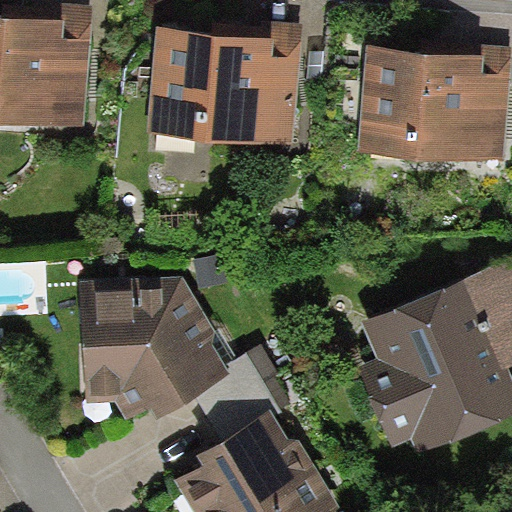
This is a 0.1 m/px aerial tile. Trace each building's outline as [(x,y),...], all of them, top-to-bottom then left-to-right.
[(7,18),(0,17),(0,120),(84,127),(92,7),(8,1),(7,18)] [(158,28),(149,132),(292,144),(302,24),(215,17),(214,33),(158,28)] [(367,49),(360,153),(504,163),(511,51),(511,47),(427,42),(426,53),(367,49)] [(511,260),(463,282),(502,372),(508,370),(511,368),(511,260)] [(183,277),(82,277),(87,404),(118,402),(129,424),(155,409),(161,423),(198,399),(232,377),(225,366),(236,360),(221,330),(216,333),(183,277)] [(463,282),(363,326),(377,359),(356,368),(393,452),(415,442),(422,458),(511,418),(511,379),(508,370),(502,372),(463,282)] [(198,399),(221,442),(272,412),(290,402),(262,345),(236,360),(225,366),(232,377),(198,399)] [(291,444),(272,412),(221,442),(195,458),(200,466),(175,481),(193,511),(336,511),(339,511),(297,440),(291,444)]
